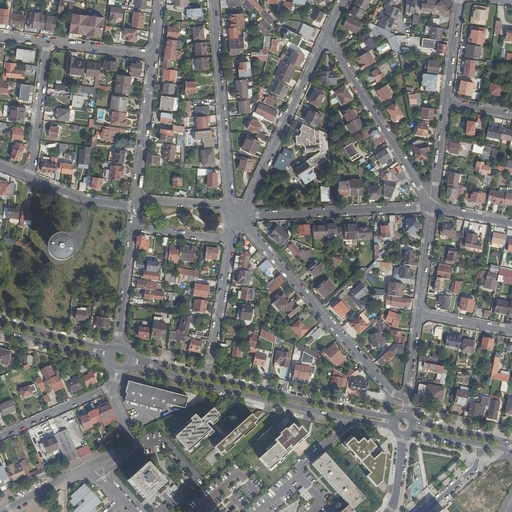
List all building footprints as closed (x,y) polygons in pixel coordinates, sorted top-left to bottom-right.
[(135,7),(144,9),(145,4),(145,0),(131,0),(131,3),(135,3),(135,7)] [(228,0),(227,0),(228,7),(241,6),(241,5),(243,5),(244,6),(250,12),(254,8),(246,0),(228,0)] [(255,8),(260,13),(263,9),(259,5),(259,4),(256,1),(254,0),(248,0),(255,7),(255,8)] [(284,0),(278,0),(278,4),(277,10),(282,11),(285,11),(286,11),(285,15),(289,14),(291,3),(281,2),(280,0),(284,0),(285,0),(284,0)] [(351,10),(349,14),(361,19),(370,0),(356,0),(356,1),(356,2),(356,3),(355,3),(354,2),(352,6),(353,6),(352,9),(353,9),(352,10),(351,10)] [(378,27),(389,32),(390,33),(392,29),(391,28),(390,28),(391,27),(394,22),(393,22),(394,20),(394,21),(395,21),(399,14),(398,14),(397,13),(398,12),(399,12),(400,9),(394,7),(397,3),(399,4),(400,0),(399,0),(383,0),(383,2),(389,4),(378,27)] [(405,12),(413,13),(415,1),(410,0),(406,0),(406,4),(407,4),(407,5),(406,5),(405,12)] [(433,12),(434,4),(434,0),(426,0),(426,1),(422,1),(421,10),(433,12)] [(447,12),(452,8),(452,4),(448,0),(434,0),(434,4),(443,15),(445,17),(449,14),(447,12)] [(485,25),(487,7),(476,5),(475,10),(474,10),(472,23),(485,25)] [(184,7),(176,6),(175,10),(183,11),(186,11),(187,17),(201,16),(201,9),(187,10),(187,7),(184,7)] [(108,24),(115,24),(116,18),(122,18),(122,7),(109,7),(108,24)] [(270,25),(271,26),(274,24),(272,23),(274,21),(264,10),(264,9),(264,7),(263,7),(263,9),(260,13),(259,13),(264,19),(270,25)] [(319,22),(324,13),(315,9),(310,18),(319,22)] [(91,13),(89,22),(97,23),(98,12),(91,11),(91,13)] [(134,12),(132,27),(142,28),(144,16),(140,16),(141,13),(134,12)] [(29,28),(41,29),(43,16),(43,14),(30,13),(29,20),(30,20),(29,28)] [(242,14),(230,14),(231,27),(243,26),(242,14)] [(8,17),(0,15),(0,23),(7,24),(8,17)] [(11,15),(10,26),(22,27),(23,16),(11,15)] [(41,29),(55,31),(56,18),(43,16),(41,29)] [(362,23),(347,16),(342,27),(348,30),(349,29),(353,31),(353,32),(357,34),(362,23)] [(269,37),(269,33),(270,31),(267,31),(265,29),(270,25),(264,19),(258,25),(257,26),(266,36),(269,37)] [(315,29),(303,24),(296,38),(306,43),(310,35),(312,36),(315,29)] [(377,26),(371,30),(375,36),(381,32),(387,35),(389,32),(378,27),(377,26)] [(178,28),(168,27),(168,36),(177,37),(178,28)] [(204,40),(203,27),(193,28),(194,40),(204,40)] [(430,40),(440,41),(441,28),(438,28),(432,27),(430,27),(428,39),(430,40)] [(223,36),(223,39),(229,38),(238,38),(238,35),(237,33),(237,28),(228,28),(229,36),(228,35),(223,36)] [(481,46),(482,46),(485,30),(472,28),(472,32),(473,32),(472,39),(470,39),(469,44),(481,46)] [(123,29),(123,42),(136,42),(136,30),(123,29)] [(121,42),(123,31),(113,30),(112,41),(121,42)] [(394,49),(397,47),(395,35),(388,39),(393,50),(394,49)] [(365,53),(369,51),(375,46),(370,38),(369,38),(368,36),(365,39),(366,40),(364,42),(367,46),(363,49),(365,53)] [(420,56),(421,47),(422,39),(396,36),(399,54),(420,56)] [(238,38),(229,38),(230,54),(239,54),(239,50),(243,50),(243,37),(238,38)] [(268,41),(268,46),(271,47),(270,50),(276,50),(277,40),(274,40),(274,37),(272,37),(271,42),(268,41)] [(250,52),(251,56),(266,55),(267,53),(268,46),(268,41),(269,39),(264,38),(262,51),(250,52)] [(436,52),(446,54),(447,42),(440,41),(430,40),(422,39),(421,47),(427,48),(428,46),(432,47),(431,51),(436,52)] [(206,55),(205,43),(195,43),(196,56),(206,55)] [(469,44),(468,44),(466,56),(479,58),(481,46),(469,44)] [(34,56),(34,52),(18,49),(16,58),(23,59),(23,61),(31,62),(31,63),(32,63),(32,62),(32,61),(33,55),(34,56)] [(164,58),(163,69),(164,69),(170,70),(171,60),(175,60),(177,50),(166,49),(164,58)] [(298,67),(303,69),(307,62),(301,60),(304,54),(294,50),(288,62),(296,66),(298,67)] [(360,64),(359,65),(362,70),(373,62),(370,57),(372,56),(369,51),(365,53),(356,58),(360,64)] [(83,75),(85,63),(81,63),(81,61),(74,60),(74,57),(69,56),(67,71),(70,72),(71,67),(73,67),(72,74),(83,75)] [(207,58),(192,59),(193,70),(208,69),(207,58)] [(294,69),(296,66),(288,62),(283,60),(275,76),(288,83),(290,78),(289,78),(293,69),(294,69)] [(463,77),(474,77),(475,60),(464,60),(463,77)] [(104,69),(116,71),(117,62),(105,61),(104,69)] [(427,72),(437,74),(437,73),(439,73),(439,67),(438,67),(439,62),(428,61),(427,64),(425,64),(424,69),(427,69),(427,72)] [(240,67),(238,68),(238,71),(250,70),(249,62),(239,63),(240,67)] [(100,73),(101,64),(88,63),(87,76),(96,77),(99,77),(100,73)] [(131,77),(139,78),(142,63),(137,63),(136,65),(132,64),(130,73),(130,77),(131,77)] [(2,81),(5,81),(6,77),(12,78),(13,70),(8,69),(7,69),(7,68),(7,67),(4,66),(2,81)] [(164,69),(163,83),(168,83),(169,80),(175,81),(176,71),(170,70),(164,69)] [(376,81),(381,78),(384,77),(381,73),(378,75),(376,71),(378,70),(377,69),(371,72),(376,81)] [(13,70),(12,78),(21,78),(21,71),(13,70)] [(335,84),(335,71),(321,72),(322,84),(335,84)] [(435,84),(437,74),(423,72),(421,86),(424,86),(424,90),(434,92),(435,87),(433,87),(434,84),(435,84)] [(116,93),(129,94),(131,77),(130,77),(121,76),(118,75),(116,93)] [(235,79),(236,88),(237,88),(237,91),(236,91),(236,98),(248,97),(246,79),(235,79)] [(471,95),(473,83),(461,80),(459,93),(471,95)] [(8,83),(0,81),(0,92),(7,94),(8,83)] [(186,82),(186,85),(186,93),(195,93),(195,82),(186,82)] [(273,93),(282,97),(288,86),(279,82),(273,93)] [(98,90),(98,86),(99,83),(96,83),(95,88),(82,86),(82,88),(81,93),(88,94),(97,95),(98,90)] [(163,83),(162,83),(161,93),(173,94),(175,84),(168,83),(163,83)] [(502,93),(504,86),(491,83),(489,94),(500,96),(501,93),(502,93)] [(352,99),(344,86),(334,92),(342,105),(352,99)] [(391,95),(386,86),(376,91),(382,101),(391,95)] [(267,94),(267,93),(268,90),(260,87),(257,100),(261,101),(263,92),(267,94)] [(322,92),(313,88),(308,101),(317,106),(322,92)] [(407,91),(410,107),(416,107),(418,107),(418,103),(420,103),(419,93),(413,92),(407,91)] [(73,105),(85,107),(85,104),(84,104),(85,97),(88,98),(88,94),(81,93),(80,93),(72,92),(72,95),(71,95),(71,100),(74,100),(73,105)] [(263,102),(272,107),(276,98),(267,93),(267,94),(263,102)] [(111,109),(112,110),(126,111),(127,107),(128,107),(129,98),(114,96),(113,103),(111,103),(111,109)] [(179,98),(163,96),(161,105),(162,106),(161,110),(173,111),(173,110),(177,111),(179,98)] [(249,100),(238,101),(239,114),(250,113),(249,107),(249,105),(249,100)] [(277,112),(259,103),(255,112),(273,121),(277,112)] [(394,121),(403,116),(395,104),(387,109),(394,121)] [(196,117),(199,117),(208,116),(207,111),(209,111),(209,106),(195,108),(195,109),(194,109),(194,111),(195,111),(196,117)] [(23,122),(25,108),(10,107),(9,120),(23,122)] [(348,122),(357,117),(351,107),(342,112),(348,122)] [(432,119),(433,109),(422,107),(421,118),(432,119)] [(54,120),(68,122),(70,110),(56,108),(54,120)] [(309,109),(304,120),(317,125),(322,115),(309,109)] [(125,120),(126,111),(112,110),(111,115),(112,116),(111,124),(126,126),(126,120),(125,120)] [(172,114),(161,113),(160,122),(171,123),(172,114)] [(348,122),(346,124),(352,134),(363,127),(357,117),(348,122)] [(255,136),(263,140),(265,135),(257,132),(261,125),(257,123),(257,122),(251,119),(247,129),(256,134),(255,136)] [(476,131),(477,122),(467,121),(466,133),(474,134),(474,131),(476,131)] [(425,132),(426,132),(427,127),(426,127),(427,124),(418,123),(418,126),(417,126),(414,126),(413,130),(416,130),(416,134),(424,136),(425,132)] [(302,124),(296,135),(296,136),(296,144),(301,143),(305,146),(305,151),(315,151),(315,150),(319,149),(320,149),(318,132),(302,124)] [(384,141),(374,124),(366,129),(367,130),(369,134),(376,145),(384,141)] [(116,128),(98,125),(98,128),(97,129),(103,130),(102,133),(101,133),(101,135),(103,136),(103,138),(108,138),(109,138),(108,140),(114,140),(115,134),(113,134),(114,130),(115,130),(116,128)] [(500,138),(502,127),(497,126),(497,127),(494,126),(489,125),(487,136),(500,139),(500,138)] [(59,128),(51,126),(49,137),(57,138),(59,128)] [(16,143),(22,143),(24,131),(21,131),(19,130),(20,128),(14,127),(12,142),(14,143),(16,143)] [(204,147),(213,146),(211,127),(203,128),(204,147)] [(507,128),(502,127),(500,138),(511,140),(511,129),(507,129),(507,128)] [(173,131),(161,129),(159,140),(172,142),(173,131)] [(319,130),(318,132),(320,149),(319,149),(319,152),(305,161),(307,164),(313,173),(315,171),(313,169),(327,161),(324,156),(326,155),(326,151),(328,151),(327,134),(319,130)] [(260,142),(247,137),(242,149),(252,154),(257,146),(258,146),(260,142)] [(349,144),(343,148),(352,161),(360,156),(352,144),(356,141),(353,137),(347,141),(349,144)] [(465,143),(460,142),(460,144),(451,142),(449,152),(458,154),(458,150),(460,150),(461,147),(459,146),(460,144),(464,145),(465,143)] [(23,147),(24,144),(22,143),(16,143),(14,148),(10,157),(18,160),(24,148),(23,147)] [(425,155),(423,144),(413,146),(416,157),(425,155)] [(163,160),(174,162),(176,146),(166,145),(163,160)] [(89,159),(90,147),(86,147),(85,151),(80,151),(79,163),(89,165),(89,159)] [(279,154),(272,167),(283,173),(286,167),(287,168),(291,159),(290,159),(293,153),(284,149),(281,155),(279,154)] [(385,149),(375,155),(380,163),(377,164),(378,166),(383,163),(385,166),(393,162),(385,149)] [(113,162),(123,164),(125,151),(115,150),(113,162)] [(214,165),(213,150),(201,150),(203,166),(214,165)] [(148,155),(146,165),(155,166),(156,162),(157,162),(157,161),(159,161),(160,157),(159,156),(148,155)] [(42,171),(56,173),(58,158),(52,157),(51,158),(51,163),(43,162),(42,171)] [(249,171),(252,160),(242,157),(239,168),(249,171)] [(485,162),(478,161),(476,170),(482,171),(482,173),(487,175),(489,166),(484,165),(485,162)] [(297,170),(306,164),(304,162),(295,168),(297,170)] [(62,173),(73,174),(74,165),(61,164),(60,170),(62,170),(62,173)] [(300,176),(301,178),(305,183),(315,176),(313,173),(307,164),(306,164),(297,170),(295,171),(298,176),(299,177),(300,176)] [(108,180),(119,181),(120,176),(120,174),(123,174),(124,167),(110,165),(108,180)] [(394,176),(402,171),(399,165),(392,169),(393,171),(391,172),(392,173),(394,176)] [(374,168),(367,172),(375,176),(376,176),(380,173),(374,168)] [(216,187),(217,170),(206,169),(206,173),(208,173),(207,186),(216,187)] [(401,184),(408,180),(402,171),(394,176),(390,178),(392,180),(392,182),(386,180),(384,182),(384,198),(390,198),(396,182),(399,180),(401,184)] [(459,174),(449,172),(447,183),(457,185),(459,174)] [(86,186),(86,187),(100,189),(102,179),(87,177),(86,186)] [(174,178),(175,177),(173,177),(173,188),(181,188),(181,178),(174,178)] [(491,186),(492,180),(484,178),(483,178),(483,181),(486,182),(486,184),(486,185),(491,186)] [(338,196),(350,195),(350,193),(349,180),(338,181),(338,196)] [(361,180),(349,180),(350,193),(355,193),(355,194),(362,193),(361,180)] [(6,185),(6,183),(0,181),(0,194),(5,195),(4,197),(9,197),(9,195),(11,185),(6,185)] [(329,186),(321,186),(321,201),(330,200),(329,186)] [(372,187),(368,187),(368,199),(369,199),(381,198),(380,187),(372,188),(372,187)] [(456,188),(448,187),(446,195),(449,196),(449,199),(454,200),(455,197),(459,197),(460,189),(456,188)] [(465,199),(484,203),(486,195),(482,194),(482,192),(482,191),(479,191),(478,192),(478,193),(473,192),(473,195),(466,194),(465,199)] [(504,203),(506,194),(490,191),(488,200),(491,201),(491,202),(504,204),(504,203)] [(19,219),(20,208),(15,207),(15,210),(8,209),(7,218),(19,219)] [(32,221),(33,212),(25,211),(25,213),(22,213),(21,220),(20,219),(19,226),(23,226),(24,224),(24,220),(32,221)] [(407,227),(406,230),(418,231),(419,223),(416,220),(408,219),(407,223),(407,227)] [(342,239),(341,228),(336,228),(336,225),(327,225),(327,226),(327,235),(336,235),(336,239),(342,239)] [(443,231),(441,231),(440,235),(446,235),(446,236),(456,237),(457,226),(443,225),(443,228),(443,231)] [(270,236),(276,227),(275,226),(268,236),(277,243),(277,241),(270,236)] [(280,229),(277,226),(276,227),(270,236),(282,244),(288,235),(285,232),(280,229)] [(309,235),(309,226),(308,226),(305,226),(298,226),(299,236),(309,235)] [(327,226),(313,227),(313,238),(327,238),(327,235),(327,226)] [(357,227),(357,226),(344,226),(345,240),(358,239),(357,229),(357,227)] [(389,227),(381,227),(382,238),(389,238),(389,227)] [(357,229),(358,239),(369,239),(368,229),(357,229)] [(463,233),(460,246),(480,249),(481,243),(477,242),(478,236),(475,235),(475,233),(474,232),(468,231),(467,232),(467,234),(463,233)] [(493,233),(491,243),(505,245),(507,235),(493,233)] [(145,247),(146,236),(141,235),(139,236),(139,237),(138,237),(136,246),(139,246),(139,251),(144,252),(144,254),(147,254),(148,248),(145,247)] [(377,237),(374,237),(374,244),(375,262),(380,257),(384,253),(382,251),(380,253),(379,253),(378,244),(377,237)] [(63,258),(63,257),(64,256),(65,255),(67,254),(68,254),(68,253),(67,253),(68,251),(68,249),(68,248),(69,247),(69,246),(68,246),(67,245),(66,243),(64,242),(65,241),(64,241),(63,242),(60,241),(58,241),(58,240),(57,240),(57,241),(54,243),(53,245),(52,244),(51,245),(53,246),(52,248),(52,251),(51,251),(51,252),(53,252),(54,254),(56,255),(55,257),(56,257),(57,256),(58,256),(59,257),(61,257),(62,258),(63,258)] [(298,257),(307,261),(311,252),(307,250),(306,251),(302,249),(300,252),(299,252),(292,244),(287,248),(294,256),(296,255),(296,254),(298,257)] [(170,247),(170,249),(168,260),(168,262),(178,264),(178,260),(180,251),(174,251),(174,249),(174,247),(170,247)] [(186,248),(180,247),(180,250),(180,251),(178,260),(192,262),(194,249),(189,248),(189,249),(185,249),(186,248)] [(205,258),(211,259),(217,260),(219,250),(207,248),(205,258)] [(445,259),(444,263),(453,265),(454,262),(457,262),(459,256),(456,255),(457,250),(449,249),(447,259),(445,259)] [(419,267),(419,262),(413,261),(414,252),(405,251),(404,265),(419,267)] [(246,268),(246,272),(252,273),(259,267),(267,260),(264,257),(256,264),(255,261),(252,261),(253,257),(250,257),(251,254),(242,252),(241,257),(236,256),(234,267),(243,269),(246,268)] [(156,265),(157,259),(153,259),(152,261),(152,264),(143,263),(144,260),(137,260),(136,268),(153,270),(153,273),(155,273),(156,265)] [(272,266),(267,260),(259,267),(263,273),(269,268),(270,269),(272,266)] [(310,270),(319,262),(316,260),(307,268),(310,270)] [(325,269),(319,262),(310,270),(309,271),(315,277),(325,269)] [(443,277),(443,279),(449,280),(451,270),(452,266),(440,264),(439,264),(437,275),(443,277)] [(164,266),(156,265),(155,273),(159,273),(161,274),(163,274),(164,266)] [(374,266),(371,265),(362,273),(364,276),(374,266)] [(398,278),(408,279),(409,279),(410,269),(400,268),(398,275),(398,278)] [(198,278),(199,270),(195,270),(195,272),(177,269),(176,274),(185,276),(198,278)] [(248,286),(250,273),(239,271),(237,284),(248,286)] [(159,273),(155,273),(153,273),(144,272),(143,278),(152,279),(152,281),(158,282),(159,273)] [(271,294),(285,281),(278,273),(274,277),(277,281),(267,290),(270,292),(271,294)] [(496,275),(492,273),(492,274),(488,273),(484,288),(496,291),(497,286),(497,283),(494,283),(496,275)] [(511,277),(503,276),(499,275),(498,281),(500,281),(511,283),(511,284),(511,286),(511,277)] [(324,298),(335,288),(327,279),(316,289),(324,298)] [(137,281),(137,289),(145,290),(158,292),(159,289),(159,285),(155,285),(156,283),(137,281)] [(442,292),(444,283),(435,282),(434,291),(442,292)] [(348,296),(361,310),(365,306),(363,303),(362,304),(358,300),(359,299),(368,291),(361,283),(350,292),(351,294),(348,296)] [(387,296),(402,298),(402,293),(403,293),(404,290),(403,289),(403,285),(389,283),(387,296)] [(193,296),(199,297),(206,298),(208,287),(201,285),(197,284),(197,287),(195,287),(193,296)] [(252,290),(242,288),(241,299),(250,301),(252,290)] [(158,292),(145,290),(144,298),(143,298),(143,301),(152,303),(152,300),(153,297),(157,298),(156,301),(162,301),(163,292),(158,292)] [(344,291),(338,297),(341,300),(347,295),(344,291)] [(271,304),(278,312),(281,309),(289,303),(286,299),(288,297),(286,295),(285,296),(281,292),(271,300),(273,302),(271,304)] [(338,297),(337,298),(340,302),(341,303),(343,302),(345,305),(343,307),(348,312),(351,309),(343,300),(348,296),(347,295),(341,300),(338,297)] [(376,295),(376,297),(377,301),(386,301),(386,303),(405,307),(405,306),(409,307),(410,299),(404,299),(386,296),(376,295)] [(445,296),(439,295),(438,303),(441,303),(441,309),(448,310),(449,306),(450,306),(452,297),(445,296)] [(204,306),(206,306),(207,302),(195,300),(193,312),(203,314),(204,306)] [(300,309),(292,300),(291,301),(289,303),(281,309),(290,318),(300,309)] [(471,312),(473,303),(463,301),(461,310),(471,312)] [(508,314),(510,303),(497,301),(494,312),(502,314),(502,312),(508,314)] [(341,303),(340,302),(334,308),(337,311),(336,312),(341,318),(348,312),(343,307),(345,305),(343,302),(341,303)] [(240,319),(244,320),(250,321),(252,310),(252,308),(243,306),(242,311),(239,310),(238,317),(241,317),(240,319)] [(87,310),(80,309),(77,309),(75,320),(81,320),(81,319),(86,319),(86,315),(89,315),(90,309),(87,309),(87,310)] [(243,325),(249,326),(250,322),(251,322),(254,310),(252,310),(250,321),(244,320),(243,325)] [(396,328),(401,316),(389,312),(386,321),(392,324),(391,326),(396,328)] [(177,333),(183,334),(184,331),(187,332),(190,318),(182,316),(179,330),(177,330),(177,333)] [(367,327),(358,316),(349,324),(359,334),(367,327)] [(162,324),(163,318),(154,317),(151,338),(152,338),(152,336),(164,338),(166,324),(162,324)] [(108,329),(110,320),(97,319),(96,328),(108,329)] [(308,330),(299,321),(291,328),(300,337),(308,330)] [(373,348),(387,344),(387,343),(384,334),(384,330),(383,326),(379,327),(380,334),(371,336),(373,348)] [(316,327),(306,336),(308,339),(306,341),(310,345),(323,332),(320,329),(318,330),(316,327)] [(143,339),(148,340),(149,329),(140,328),(138,337),(143,338),(143,339)] [(269,338),(270,334),(265,331),(261,329),(260,334),(269,338)] [(438,337),(441,338),(443,330),(436,329),(434,337),(438,337)] [(248,348),(254,349),(257,340),(256,339),(258,331),(254,330),(253,333),(248,331),(246,337),(250,338),(247,348),(248,348)] [(403,345),(405,345),(405,339),(401,338),(401,332),(388,330),(384,330),(384,334),(396,336),(395,344),(403,345)] [(170,331),(169,338),(174,339),(175,339),(189,342),(190,338),(184,337),(185,334),(183,334),(177,333),(170,331)] [(445,346),(459,348),(461,338),(460,338),(461,336),(456,335),(455,337),(447,336),(445,346)] [(491,350),(494,340),(483,338),(481,348),(491,350)] [(189,349),(200,351),(202,342),(191,339),(189,349)] [(473,353),(475,342),(464,340),(462,351),(473,353)] [(388,351),(377,361),(381,366),(395,353),(402,354),(403,345),(395,344),(387,343),(387,344),(388,351)] [(303,352),(317,359),(320,356),(306,348),(305,349),(298,345),(296,348),(303,352)] [(317,359),(319,361),(326,354),(332,361),(340,353),(335,348),(332,345),(325,353),(324,352),(320,356),(317,359)] [(239,358),(240,352),(241,348),(233,347),(232,357),(239,358)] [(0,363),(8,366),(11,353),(3,351),(4,350),(0,349),(0,363)] [(288,368),(290,355),(277,352),(274,365),(288,368)] [(310,374),(314,375),(317,359),(303,352),(300,366),(295,365),(292,383),(308,386),(310,374)] [(255,353),(253,364),(264,366),(266,356),(255,353)] [(345,360),(340,353),(332,361),(337,367),(345,360)] [(419,356),(419,362),(422,363),(437,366),(438,355),(433,354),(432,356),(432,359),(429,358),(419,356)] [(494,358),(491,378),(494,379),(508,382),(509,376),(497,374),(499,364),(498,363),(498,359),(494,358)] [(439,373),(442,374),(443,367),(437,366),(422,363),(421,366),(423,366),(422,370),(427,371),(427,369),(435,370),(435,372),(439,373)] [(56,374),(58,373),(57,370),(53,372),(50,366),(42,370),(47,381),(54,377),(53,376),(56,374)] [(346,388),(345,394),(383,401),(386,396),(380,389),(379,393),(366,391),(368,382),(367,382),(367,381),(363,380),(363,377),(361,377),(362,376),(359,373),(362,370),(360,367),(354,372),(349,378),(346,388)] [(345,376),(349,378),(354,372),(351,369),(345,376)] [(331,385),(346,388),(349,378),(345,376),(335,370),(331,385)] [(82,378),(86,387),(96,382),(92,372),(89,373),(89,375),(82,378)] [(59,381),(56,374),(53,376),(54,377),(47,381),(49,385),(51,384),(51,385),(59,381)] [(70,380),(65,382),(70,393),(83,387),(78,376),(70,380)] [(188,398),(136,384),(128,382),(125,394),(126,394),(124,402),(161,411),(164,412),(166,404),(185,409),(188,398)] [(27,396),(32,394),(32,393),(36,391),(34,385),(29,387),(29,386),(19,390),(23,398),(27,396)] [(436,402),(439,387),(429,385),(426,400),(436,402)] [(444,388),(439,387),(436,402),(442,403),(444,388)] [(455,403),(466,406),(469,393),(460,392),(457,391),(455,403)] [(485,407),(488,408),(490,399),(482,398),(481,405),(471,403),(469,414),(483,417),(485,407)] [(0,408),(0,409),(3,416),(11,413),(16,411),(12,401),(0,406),(0,408)] [(496,420),(500,402),(492,401),(488,418),(496,420)] [(117,421),(109,402),(97,408),(98,410),(101,419),(104,426),(117,421)] [(192,422),(175,437),(188,451),(207,434),(209,436),(213,432),(206,424),(209,421),(210,423),(219,415),(213,408),(200,420),(195,415),(190,419),(192,422)] [(101,419),(98,410),(88,414),(88,415),(91,423),(101,419)] [(128,414),(132,422),(139,419),(134,411),(128,414)] [(251,414),(214,447),(220,453),(223,450),(225,453),(256,426),(253,423),(257,420),(256,419),(264,412),(258,411),(252,415),(251,414)] [(91,423),(88,415),(80,418),(85,430),(93,427),(91,423)] [(60,434),(53,419),(48,421),(55,438),(60,449),(67,464),(76,460),(91,453),(89,447),(77,452),(67,430),(60,434)] [(274,441),(276,443),(258,458),(271,472),(290,455),(288,452),(309,434),(302,426),(299,428),(294,423),(288,429),(286,428),(280,434),(281,435),(274,441)] [(111,443),(124,436),(121,429),(117,431),(117,432),(108,436),(111,443)] [(365,476),(377,489),(383,483),(386,454),(383,453),(371,439),(368,439),(367,440),(364,438),(361,438),(358,441),(354,437),(351,437),(342,445),(368,474),(365,476)] [(60,449),(55,438),(43,443),(44,445),(41,447),(43,453),(47,451),(48,454),(60,449)] [(349,505),(353,510),(366,499),(326,454),(313,465),(349,505)] [(47,473),(40,457),(38,458),(42,468),(29,474),(26,467),(28,466),(26,461),(20,463),(21,467),(25,475),(28,481),(47,473)] [(0,484),(0,482),(0,480),(1,480),(3,482),(4,482),(5,484),(10,481),(6,473),(0,459),(0,484)] [(128,480),(146,500),(165,483),(147,464),(128,480)] [(453,464),(447,470),(450,473),(457,467),(453,464)] [(9,472),(6,473),(10,481),(13,488),(16,487),(13,481),(21,478),(25,475),(21,467),(15,469),(13,466),(8,468),(9,472)] [(436,480),(439,482),(446,475),(443,473),(436,480)] [(85,483),(70,496),(72,498),(69,501),(74,506),(83,498),(85,501),(74,510),(75,511),(95,511),(93,510),(102,502),(98,498),(104,493),(98,488),(93,492),(85,483)]
